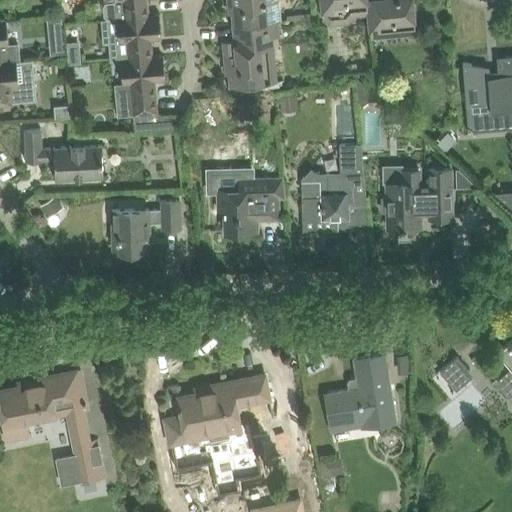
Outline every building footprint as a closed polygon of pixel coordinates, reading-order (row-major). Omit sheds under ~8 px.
[(106,1),(104,6),(105,15),(107,18),(117,17),(125,16),(125,17),(149,15),(149,14),(147,0),(115,0),(116,0),(106,1)] [(229,0),(230,3),(234,3),(236,24),(274,20),(276,20),(281,20),(279,0),(229,0)] [(321,0),(322,9),(323,9),(324,19),(330,23),(350,22),(359,12),(367,11),(366,0),(321,0)] [(366,0),(367,11),(369,29),(371,29),(371,35),(403,32),(415,31),(412,0),(366,0)] [(160,13),(149,14),(149,15),(125,17),(125,16),(117,17),(119,41),(127,40),(129,58),(153,56),(151,38),(162,37),(160,13)] [(7,19),(0,19),(0,62),(3,62),(3,61),(16,60),(14,43),(9,43),(7,19)] [(279,80),(275,35),(274,20),(236,24),(232,24),(233,40),(225,40),(227,63),(233,63),(234,71),(231,71),(232,84),(249,83),(250,89),(281,87),(280,80),(279,80)] [(511,54),(497,56),(499,75),(491,76),(490,66),(463,61),(467,104),(492,102),(493,109),(511,107),(511,54)] [(164,55),(153,56),(129,58),(121,58),(123,82),(131,82),(134,115),(158,112),(155,80),(166,79),(164,55)] [(34,58),(17,60),(16,60),(3,61),(3,62),(0,62),(0,104),(14,103),(14,101),(38,99),(34,58)] [(359,100),(383,99),(356,76),(359,100)] [(282,111),(300,109),(298,93),(280,95),(282,111)] [(240,103),(241,117),(260,116),(259,101),(240,103)] [(104,176),(103,145),(42,147),(41,128),(25,129),(27,161),(43,160),(43,158),(55,158),(56,178),(104,176)] [(367,203),(362,143),(341,143),(341,172),(318,173),(312,167),(303,176),(304,202),(303,202),(303,213),(304,213),(304,219),(331,218),(331,225),(335,229),(345,229),(349,224),(348,201),(355,201),(355,204),(367,203)] [(420,169),(403,169),(404,182),(387,182),(388,198),(383,198),(383,210),(388,210),(389,228),(421,227),(421,214),(431,214),(431,217),(453,217),(451,168),(429,169),(430,183),(420,183),(420,169)] [(241,172),(212,173),(213,190),(218,190),(219,209),(225,209),(225,231),(258,230),(258,214),(265,214),(265,218),(279,218),(279,196),(284,196),(284,177),(241,178),(241,172)] [(511,190),(494,192),(511,206),(511,190)] [(50,213),(64,207),(58,196),(44,203),(50,213)] [(113,209),(113,226),(119,226),(120,247),(120,251),(151,250),(150,222),(163,222),(163,228),(181,227),(181,207),(181,200),(163,200),(163,208),(133,208),(113,209)] [(511,388),(507,393),(511,399),(511,339),(500,350),(511,364),(511,388)] [(397,421),(389,372),(386,352),(354,358),(358,379),(353,379),(350,383),(351,388),(325,392),(331,425),(364,420),(365,426),(397,421)] [(457,356),(440,371),(450,383),(468,368),(457,356)] [(0,401),(1,401),(8,438),(30,433),(27,419),(68,411),(77,453),(58,457),(63,483),(82,479),(83,481),(106,476),(102,461),(103,461),(100,444),(99,444),(98,440),(90,441),(80,394),(85,393),(80,369),(30,380),(31,383),(0,389),(0,401)] [(165,418),(171,444),(241,431),(236,404),(270,397),(266,374),(211,385),(212,389),(179,396),(180,403),(179,403),(180,408),(181,408),(182,415),(165,418)]
